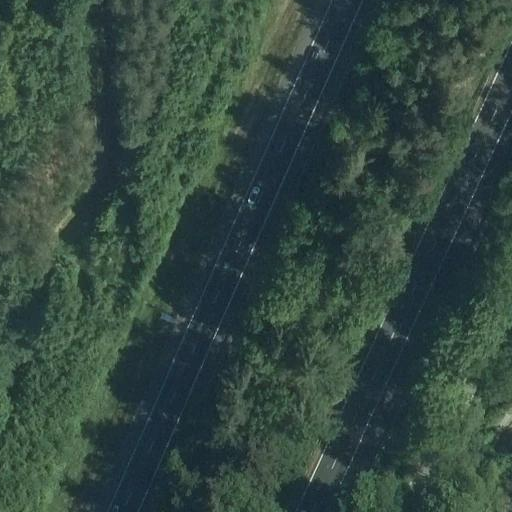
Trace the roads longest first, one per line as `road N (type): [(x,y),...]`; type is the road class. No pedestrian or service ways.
road 1 (motorway): [(347,0),(123,511)]
road 2 (motorway): [(311,511),(511,75)]
road 3 (secondary): [(409,511),(511,288)]
